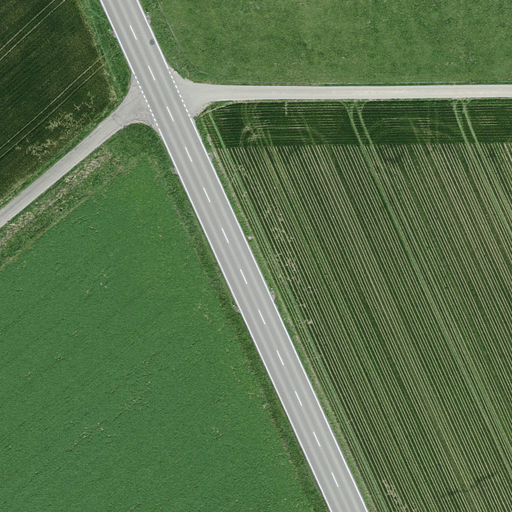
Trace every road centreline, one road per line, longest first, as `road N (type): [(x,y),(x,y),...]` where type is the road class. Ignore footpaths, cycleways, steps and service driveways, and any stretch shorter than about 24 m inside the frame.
road 1 (secondary): [(348,511),(159,91)]
road 2 (unclassified): [(0,221),(159,91)]
